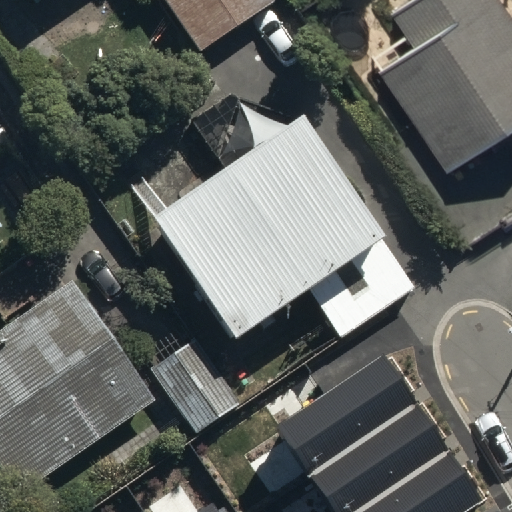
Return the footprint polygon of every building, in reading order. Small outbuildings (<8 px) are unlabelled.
[(154,0),(198,66),(264,23),(248,0),(154,0)] [(380,81),(442,181),(502,143),(511,158),(511,33),(491,0),(428,0),(390,24),(413,61),(380,81)] [(151,253),(234,369),(311,314),(340,355),(409,305),(297,149),(151,253)] [(73,298),(0,349),(0,483),(19,511),(155,415),(73,298)] [(280,428),(337,511),(464,511),(483,499),(387,356),(280,428)] [(196,358),(155,384),(195,446),(236,420),(196,358)]
